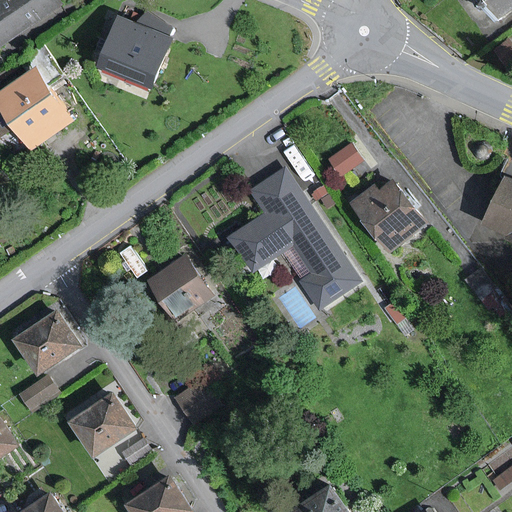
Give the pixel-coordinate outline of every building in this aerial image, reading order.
[(0,0),(0,47),(62,7),(57,0),(0,0)] [(511,0),(489,0),(502,18),(511,10),(511,0)] [(174,38),(120,16),(99,66),(154,88),(174,38)] [(75,126),(35,70),(0,94),(0,145),(18,133),(33,155),(75,126)] [(354,137),(331,150),(341,170),(365,158),(354,137)] [(484,142),(482,142),(480,142),(478,143),(476,145),(475,146),(475,148),(475,150),(475,152),(476,154),(477,156),(479,157),(480,158),(482,158),(484,158),(486,157),(488,156),(489,154),(490,152),(490,151),(490,149),(490,147),(489,145),(487,144),(486,143),(484,142)] [(364,281),(285,169),(250,193),(266,214),(230,239),(255,274),(293,247),(312,274),(302,281),(322,310),(364,281)] [(511,239),(511,178),(507,176),(484,227),(511,239)] [(426,224),(391,183),(383,190),(377,183),(353,203),(394,251),(426,224)] [(215,295),(187,256),(152,280),(180,319),(215,295)] [(277,293),(298,323),(316,311),(295,281),(277,293)] [(86,347),(60,309),(15,340),(41,377),(86,347)] [(60,395),(48,377),(19,396),(32,414),(60,395)] [(220,404),(204,381),(180,397),(196,420),(220,404)] [(141,429),(115,392),(73,421),(99,458),(141,429)] [(0,461),(24,446),(0,410),(0,461)] [(151,449),(145,439),(125,453),(132,462),(151,449)] [(511,440),(511,439),(484,459),(502,483),(511,476),(511,440)] [(197,511),(174,476),(131,504),(135,511),(197,511)] [(351,511),(334,486),(296,511),(351,511)] [(67,511),(54,493),(26,511),(67,511)]
